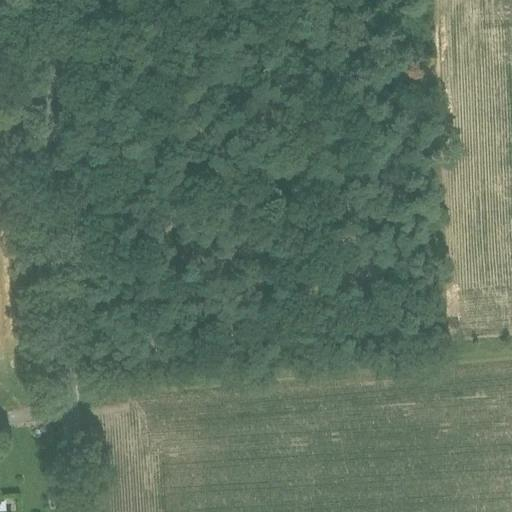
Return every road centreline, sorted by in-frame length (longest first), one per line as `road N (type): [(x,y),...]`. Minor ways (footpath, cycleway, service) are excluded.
road 1 (unclassified): [(76,511),(53,93),(83,0)]
road 2 (track): [(67,394),(511,358)]
